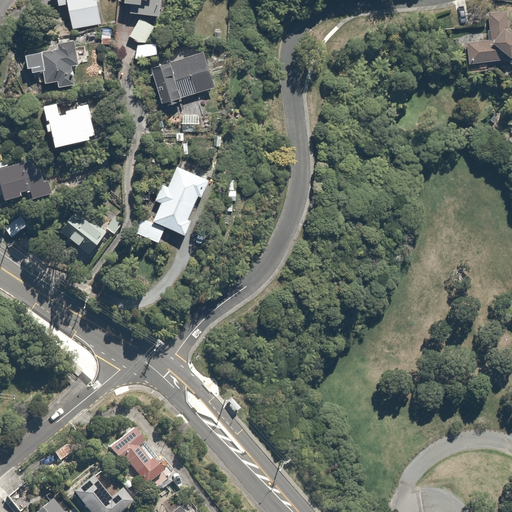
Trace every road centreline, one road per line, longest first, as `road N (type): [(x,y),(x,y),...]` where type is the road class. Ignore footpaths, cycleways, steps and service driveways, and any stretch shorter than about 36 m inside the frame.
road 1 (residential): [(163,371),(203,320),(261,275),(291,217),(298,183),(293,46),(302,28),(338,8),(409,0)]
road 2 (tertiary): [(292,511),(163,371)]
road 3 (residential): [(139,352),(0,469)]
road 4 (residential): [(139,352),(0,267)]
